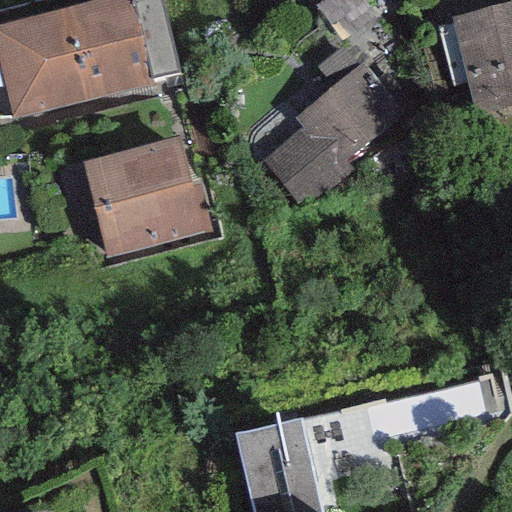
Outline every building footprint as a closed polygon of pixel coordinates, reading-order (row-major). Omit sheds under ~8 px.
[(99,0),(0,24),(0,68),(12,119),(155,84),(154,79),(179,73),(161,0),(99,0)] [(511,3),(450,19),(475,115),(511,106),(511,3)] [(404,114),(361,62),(293,117),(302,128),(261,161),(305,214),(355,173),(345,161),(404,114)] [(178,138),(81,163),(106,263),(213,236),(200,183),(190,185),(178,138)] [(319,511),(300,420),(234,435),(252,511),(319,511)]
